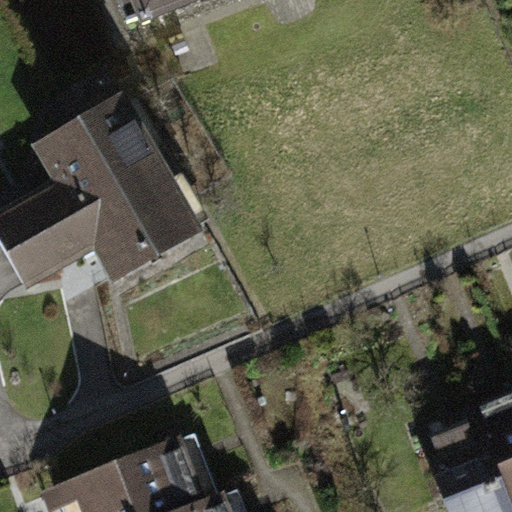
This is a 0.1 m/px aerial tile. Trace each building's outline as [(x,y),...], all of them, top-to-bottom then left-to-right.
[(116,0),(127,31),(216,0),(116,0)] [(106,296),(188,254),(100,86),(42,116),(55,141),(24,158),(40,188),(0,208),(0,293),(7,307),(89,264),(106,296)] [(511,511),(511,405),(473,421),(477,432),(509,511),(511,511)] [(509,511),(477,432),(424,453),(447,511),(509,511)] [(85,500),(89,511),(213,511),(214,511),(194,459),(85,500)]
